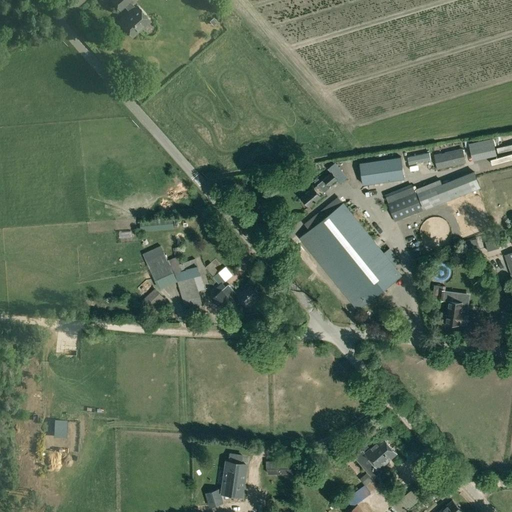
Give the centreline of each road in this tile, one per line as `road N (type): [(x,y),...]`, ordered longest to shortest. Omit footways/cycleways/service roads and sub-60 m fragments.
road 1 (tertiary): [(335,334),(41,0)]
road 2 (track): [(335,334),(0,319)]
road 3 (tertiary): [(493,511),(335,334)]
road 4 (unclassified): [(511,354),(335,334)]
